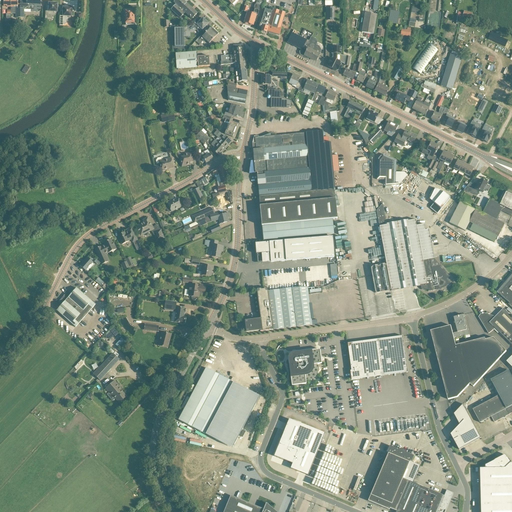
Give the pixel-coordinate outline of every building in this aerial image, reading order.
[(17,8),(17,6),(18,6),(17,0),(10,0),(11,7),(11,10),(11,11),(16,11),(16,13),(16,18),(20,18),(20,8),(17,8)] [(41,0),(20,0),(20,8),(20,18),(24,17),(24,9),(31,9),(31,12),(37,12),(37,8),(41,8),(41,0)] [(175,5),(171,9),(175,13),(176,15),(178,16),(180,18),(184,13),(192,19),(194,17),(197,13),(188,5),(187,4),(183,0),(175,0),(174,2),(178,6),(177,7),(175,5)] [(56,4),(56,3),(55,3),(55,2),(54,3),(53,3),(49,3),(49,4),(46,4),(45,20),(50,20),(51,20),(51,19),(52,19),(52,18),(53,18),(53,17),(53,15),(52,15),(52,13),(53,13),(53,11),(57,11),(57,7),(58,7),(58,6),(58,5),(57,5),(57,4),(56,4)] [(409,5),(397,3),(395,12),(399,13),(399,10),(408,11),(409,5)] [(71,8),(70,8),(70,7),(69,7),(68,7),(68,8),(63,8),(63,12),(60,12),(59,24),(65,24),(66,24),(67,23),(67,22),(67,16),(71,16),(71,13),(72,13),(72,10),(71,10),(71,8)] [(257,16),(259,11),(259,10),(255,9),(253,14),(247,13),(244,23),(253,25),(256,15),(257,16)] [(273,9),(273,11),(265,9),(261,24),(260,24),(259,27),(262,28),(261,31),(266,33),(267,31),(280,35),(281,29),(283,22),(285,16),(285,13),(273,9)] [(134,28),(136,26),(136,24),(134,23),(134,11),(126,12),(126,14),(126,20),(126,25),(122,25),(122,33),(126,33),(126,28),(134,28)] [(365,12),(361,32),(374,34),(377,15),(365,12)] [(193,33),(196,30),(197,31),(199,33),(208,23),(203,18),(197,24),(195,22),(192,25),(177,26),(177,25),(171,26),(173,50),(184,50),(184,33),(193,33)] [(205,42),(206,41),(209,44),(219,34),(212,27),(202,37),(201,36),(196,41),(200,45),(203,41),(205,42)] [(401,36),(410,37),(411,29),(407,28),(407,30),(402,29),(401,36)] [(316,61),(319,57),(320,54),(322,50),(319,46),(307,40),(298,35),(299,32),(294,30),(290,38),(287,43),(302,50),(300,53),(300,54),(309,58),(310,58),(316,61)] [(495,42),(505,47),(508,41),(499,37),(499,35),(492,31),(489,37),(496,40),(495,42)] [(17,36),(11,44),(14,47),(18,41),(22,44),(24,41),(17,36)] [(420,74),(438,50),(430,44),(413,68),(420,74)] [(341,53),(341,47),(332,47),(332,53),(333,53),(333,59),(332,58),(332,60),(331,59),(328,65),(329,66),(328,67),(336,71),(337,70),(338,70),(341,64),(340,64),(340,62),(345,64),(346,56),(339,55),(339,53),(341,53)] [(221,62),(221,65),(245,62),(243,48),(233,49),(233,51),(231,52),(231,55),(230,55),(230,56),(221,56),(221,62)] [(197,57),(196,57),(196,52),(176,53),(177,69),(210,66),(209,56),(197,57)] [(452,90),(453,85),(462,57),(451,54),(442,81),(440,86),(452,90)] [(230,72),(236,71),(246,70),(245,62),(235,64),(235,68),(230,68),(230,72)] [(356,71),(357,65),(354,64),(352,72),(351,72),(346,69),(343,75),(353,79),(355,73),(356,71)] [(26,74),(30,68),(25,65),(22,71),(26,74)] [(397,67),(391,77),(397,81),(398,78),(400,76),(403,70),(398,67),(397,67)] [(383,73),(382,73),(379,72),(377,79),(376,83),(375,86),(377,87),(375,91),(385,96),(389,89),(381,85),(383,73)] [(363,83),(365,79),(365,78),(366,75),(364,73),(362,77),(359,75),(356,80),(363,83)] [(301,83),(298,82),(300,77),(293,74),(291,80),(290,83),(287,83),(287,90),(287,92),(286,98),(288,99),(288,92),(289,92),(289,90),(291,90),(291,85),(293,86),(293,85),(296,86),(295,88),(298,89),(301,83)] [(273,79),(272,79),(272,76),(262,76),(261,85),(262,85),(264,85),(266,85),(266,91),(268,91),(268,96),(270,98),(271,98),(272,108),(289,107),(292,107),(291,101),(288,100),(288,99),(286,98),(286,99),(282,98),(283,96),(282,93),(280,93),(280,90),(278,90),(278,80),(273,80),(273,79)] [(376,83),(377,79),(371,76),(368,82),(366,86),(373,90),(375,86),(376,83)] [(298,89),(298,91),(302,92),(303,90),(314,94),(316,90),(318,85),(307,80),(305,85),(305,86),(304,86),(305,84),(302,83),(301,83),(298,89)] [(317,90),(314,96),(317,98),(318,95),(321,96),(321,98),(318,104),(321,105),(322,106),(324,114),(326,114),(326,113),(324,101),(325,98),(322,97),(322,96),(323,94),(324,93),(326,89),(320,86),(317,90)] [(240,89),(235,88),(227,87),(228,101),(240,103),(245,104),(246,96),(239,94),(240,89)] [(325,98),(324,101),(326,113),(326,114),(330,113),(332,112),(331,109),(329,110),(328,103),(330,104),(332,105),(334,101),(335,99),(337,94),(329,90),(326,95),(325,97),(325,98)] [(415,99),(418,93),(412,90),(409,96),(415,99)] [(409,102),(411,98),(402,94),(402,95),(398,93),(395,99),(404,104),(406,100),(409,102)] [(419,112),(423,106),(419,104),(422,99),(418,97),(412,109),(419,112)] [(314,102),(312,101),(308,100),(302,114),(307,116),(314,102)] [(354,111),(357,104),(350,101),(347,107),(350,109),(348,114),(352,116),(354,111)] [(430,105),(426,102),(425,102),(423,106),(419,112),(425,115),(429,109),(429,108),(430,105)] [(225,112),(224,115),(231,118),(232,114),(233,115),(236,116),(238,117),(238,116),(240,117),(242,113),(243,111),(243,110),(244,108),(243,108),(239,106),(239,107),(236,106),(232,104),(229,113),(225,112)] [(358,120),(361,114),(362,115),(365,108),(357,104),(354,111),(356,112),(353,118),(358,120)] [(497,119),(502,122),(507,110),(495,104),(492,112),(499,116),(497,119)] [(445,109),(443,109),(441,107),(439,111),(440,111),(438,114),(434,113),(431,119),(438,122),(441,116),(443,113),(445,109)] [(374,112),(371,111),(370,112),(369,112),(368,115),(369,115),(366,119),(374,123),(374,122),(379,124),(383,121),(376,118),(378,115),(375,113),(374,112)] [(230,121),(231,118),(224,115),(223,118),(226,119),(224,123),(229,124),(226,131),(226,130),(225,134),(233,137),(234,134),(233,133),(234,130),(235,127),(237,128),(238,124),(230,121)] [(447,115),(444,119),(447,121),(445,125),(451,128),(455,119),(447,115)] [(358,120),(354,128),(358,130),(362,122),(358,120)] [(458,120),(456,125),(459,127),(457,131),(462,134),(467,125),(458,120)] [(393,134),(395,130),(398,126),(389,121),(384,130),(388,132),(393,134)] [(472,121),(469,128),(472,130),(470,134),(472,135),(472,136),(474,137),(475,137),(481,126),(472,121)] [(485,125),(481,132),(484,134),(482,139),(481,140),(483,141),(483,142),(486,143),(486,142),(487,143),(489,137),(490,138),(490,137),(492,133),(488,131),(489,127),(485,125)] [(367,138),(372,143),(383,133),(378,128),(367,138)] [(203,137),(207,141),(210,139),(201,131),(197,135),(194,135),(195,141),(200,140),(203,137)] [(254,137),(252,143),(252,144),(253,153),(254,158),(331,151),(330,142),(324,143),(323,131),(267,136),(267,135),(263,136),(263,137),(262,137),(261,137),(260,137),(258,137),(258,136),(254,136),(254,137)] [(411,134),(405,131),(402,136),(398,134),(394,142),(403,146),(406,140),(413,144),(415,141),(419,143),(420,140),(416,138),(417,136),(412,133),(411,134)] [(231,141),(228,138),(225,136),(224,136),(220,132),(216,136),(221,140),(218,143),(225,149),(231,141)] [(219,156),(225,149),(218,143),(212,150),(219,156)] [(431,143),(427,150),(431,151),(429,155),(433,157),(438,146),(431,143)] [(250,172),(249,174),(250,174),(250,173),(257,173),(259,197),(268,196),(330,190),(335,190),(332,165),(331,151),(254,158),(254,159),(254,160),(254,161),(251,162),(250,168),(249,171),(250,171),(250,172)] [(445,162),(449,152),(447,151),(447,152),(443,151),(439,159),(443,161),(442,162),(440,161),(437,168),(440,170),(445,162)] [(194,162),(193,157),(192,152),(183,154),(184,157),(180,158),(182,167),(190,165),(190,163),(194,162)] [(213,159),(211,155),(210,154),(206,156),(204,152),(201,154),(203,158),(206,163),(213,159)] [(450,165),(452,161),(454,156),(451,155),(452,153),(449,152),(445,162),(450,165)] [(377,160),(377,179),(386,180),(386,185),(396,184),(400,184),(407,175),(404,172),(396,172),(396,160),(382,154),(377,160)] [(166,169),(173,168),(171,158),(163,160),(162,157),(158,158),(156,161),(157,164),(160,163),(160,166),(161,171),(166,170),(166,169)] [(459,171),(464,161),(462,160),(461,162),(457,160),(453,168),(459,171)] [(464,174),(468,165),(465,164),(466,162),(464,161),(459,171),(464,174)] [(219,176),(228,174),(225,165),(217,167),(217,168),(211,171),(213,175),(219,174),(219,176)] [(473,171),(474,172),(476,169),(468,165),(464,174),(470,176),(473,171)] [(419,172),(418,174),(426,178),(429,173),(425,171),(421,169),(420,171),(419,172)] [(224,183),(230,181),(228,174),(219,176),(220,177),(217,177),(219,187),(217,187),(219,193),(212,195),(213,198),(219,195),(219,194),(227,192),(224,183)] [(486,185),(487,183),(481,179),(480,182),(478,181),(476,184),(474,183),(473,184),(470,183),(464,190),(469,193),(470,192),(477,195),(479,191),(482,193),(484,189),(488,191),(490,187),(486,185)] [(205,187),(204,184),(201,180),(196,183),(199,188),(198,188),(200,190),(205,187)] [(204,198),(200,190),(198,188),(192,191),(198,201),(199,201),(200,202),(204,200),(203,198),(204,198)] [(268,196),(259,197),(263,241),(268,240),(333,234),(332,219),(337,219),(335,190),(330,190),(268,196)] [(443,192),(434,203),(441,209),(450,198),(443,192)] [(511,194),(506,192),(499,204),(489,199),(482,213),(472,208),(459,202),(449,223),(465,231),(469,222),(498,236),(504,224),(496,220),(501,211),(511,216),(511,215),(511,194)] [(231,205),(229,199),(227,193),(214,198),(209,200),(211,204),(215,202),(216,203),(217,203),(218,208),(221,207),(222,208),(225,207),(225,208),(231,205)] [(182,207),(178,198),(178,197),(167,203),(169,206),(166,207),(166,209),(168,212),(169,212),(171,211),(171,212),(182,207)] [(429,229),(425,230),(424,224),(417,226),(416,219),(387,225),(383,203),(376,211),(386,265),(371,268),(375,293),(391,290),(391,291),(422,285),(422,288),(424,289),(428,289),(428,291),(436,290),(435,289),(438,289),(438,290),(439,289),(442,288),(445,286),(445,287),(445,286),(447,285),(448,285),(450,283),(451,283),(447,278),(449,276),(449,277),(450,276),(441,266),(431,267),(430,259),(434,258),(429,229)] [(204,212),(206,217),(213,214),(211,208),(204,212)] [(220,224),(223,223),(228,222),(227,218),(229,217),(228,213),(225,214),(225,213),(224,214),(219,215),(218,214),(210,216),(211,220),(211,221),(214,220),(214,221),(219,220),(220,224)] [(153,229),(150,223),(148,218),(144,220),(145,222),(136,227),(139,232),(140,232),(142,235),(153,229)] [(205,218),(184,228),(187,233),(191,230),(200,225),(201,227),(207,224),(205,218)] [(138,240),(134,232),(132,227),(127,230),(128,232),(125,233),(125,232),(118,235),(122,244),(129,241),(131,239),(133,242),(138,240)] [(160,230),(154,233),(157,240),(164,238),(160,230)] [(258,263),(334,257),(333,237),(255,243),(256,254),(257,254),(258,263)] [(116,249),(116,247),(114,243),(113,243),(111,240),(104,243),(105,245),(95,249),(102,265),(108,262),(105,253),(110,251),(111,252),(116,249)] [(218,242),(213,241),(211,240),(211,241),(210,245),(209,248),(212,248),(211,256),(220,258),(221,251),(222,251),(223,247),(217,246),(218,242)] [(93,262),(91,261),(87,257),(80,265),(86,270),(93,262)] [(128,265),(129,267),(134,264),(130,257),(125,259),(128,265)] [(213,267),(208,266),(203,265),(201,275),(210,277),(211,270),(213,270),(213,267)] [(511,277),(499,293),(510,303),(508,304),(511,307),(511,277)] [(206,285),(200,285),(199,288),(198,288),(198,285),(190,284),(189,294),(191,294),(191,296),(199,298),(200,293),(205,294),(206,285)] [(312,325),(311,320),(308,287),(291,288),(268,291),(267,289),(261,290),(261,289),(257,289),(258,298),(261,319),(259,319),(259,320),(256,320),(256,319),(247,320),(246,324),(247,325),(247,327),(246,328),(248,332),(257,331),(257,330),(260,329),(260,331),(269,330),(269,331),(269,330),(272,330),(273,330),(312,325)] [(91,301),(80,291),(77,288),(71,294),(68,291),(59,302),(62,305),(57,311),(76,328),(96,305),(91,301)] [(176,307),(176,302),(166,301),(164,309),(176,311),(177,307),(176,307)] [(176,311),(175,322),(180,323),(180,324),(183,324),(184,323),(185,317),(184,317),(185,308),(177,307),(176,311)] [(483,313),(479,317),(489,334),(494,329),(498,333),(499,332),(511,344),(511,316),(507,312),(504,308),(496,317),(489,315),(489,314),(486,313),(486,314),(483,313)] [(470,335),(466,319),(465,314),(454,317),(455,321),(454,323),(456,324),(458,332),(453,333),(451,326),(431,331),(448,399),(458,397),(471,384),(474,387),(507,351),(494,338),(486,340),(485,338),(456,345),(454,338),(470,335)] [(113,327),(108,332),(113,338),(118,333),(113,327)] [(171,334),(166,333),(162,332),(158,346),(168,348),(171,334)] [(353,380),(382,376),(408,372),(403,336),(348,344),(353,380)] [(122,338),(116,344),(120,348),(126,341),(122,338)] [(319,366),(319,364),(322,364),(320,349),(294,353),(294,356),(293,356),(291,358),(291,359),(288,360),(292,386),(306,384),(306,381),(307,381),(309,381),(312,379),(314,378),(315,377),(317,375),(318,373),(319,371),(319,368),(319,366)] [(119,359),(115,356),(113,354),(101,367),(100,367),(94,374),(100,380),(107,373),(119,359)] [(77,369),(84,362),(82,360),(74,366),(77,369)] [(187,403),(179,420),(205,434),(213,417),(224,396),(227,398),(229,395),(226,394),(232,382),(210,370),(206,368),(187,403)] [(511,375),(509,370),(491,380),(499,395),(473,409),(480,423),(492,416),(495,422),(511,412),(511,375)] [(237,433),(246,436),(250,437),(265,396),(264,396),(257,373),(243,377),(247,388),(249,394),(251,395),(246,409),(242,408),(238,421),(241,422),(237,433)] [(115,381),(106,389),(109,392),(107,395),(112,401),(115,398),(119,403),(126,396),(119,388),(120,387),(115,381)] [(460,425),(451,434),(460,450),(482,438),(464,404),(454,414),(460,425)] [(281,438),(274,456),(292,464),(290,468),(308,475),(325,433),(289,419),(281,438)] [(371,493),(368,501),(369,501),(371,502),(389,510),(390,508),(395,511),(394,511),(444,511),(445,511),(446,510),(445,510),(446,507),(452,493),(448,491),(448,490),(446,490),(444,496),(413,483),(420,465),(411,462),(414,456),(405,452),(404,452),(403,452),(400,451),(400,450),(398,449),(389,446),(388,450),(387,452),(389,452),(388,455),(371,493)] [(485,468),(480,468),(480,511),(511,511),(511,461),(511,462),(507,457),(505,455),(502,457),(502,456),(485,465),(485,468)] [(271,511),(272,509),(266,503),(263,509),(231,495),(223,511),(271,511)]
